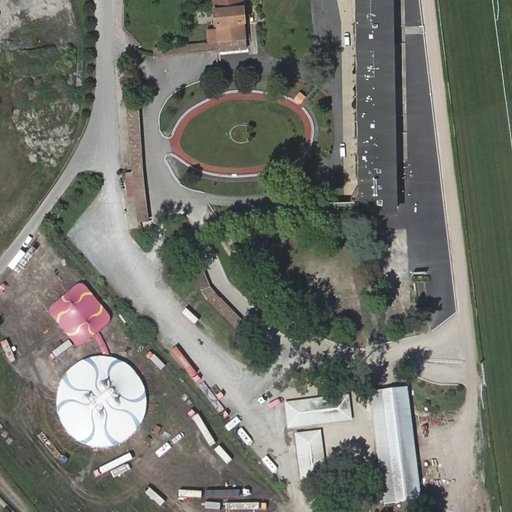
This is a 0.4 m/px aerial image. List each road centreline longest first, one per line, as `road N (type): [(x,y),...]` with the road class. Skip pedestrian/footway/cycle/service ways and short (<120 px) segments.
road 1 (unknown): [(467,344),(428,0)]
road 2 (unknown): [(199,198),(225,269),(301,362)]
road 3 (unknown): [(301,362),(467,344)]
